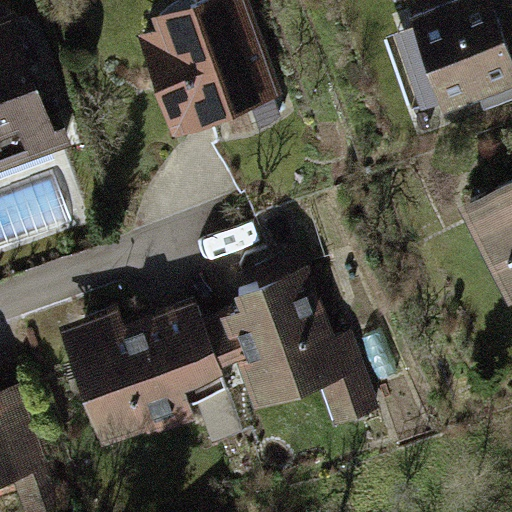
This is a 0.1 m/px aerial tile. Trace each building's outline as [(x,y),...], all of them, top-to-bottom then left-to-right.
[(282,110),(240,0),(190,0),(196,18),(146,36),(178,122),(251,95),(260,118),(282,110)] [(511,51),(493,0),(461,0),(416,16),(447,102),(511,78),(511,51)] [(13,21),(0,25),(0,162),(58,141),(13,21)] [(511,183),(478,202),(511,266),(511,183)] [(251,305),(230,312),(237,331),(211,340),(218,361),(246,352),(262,399),(341,373),(305,268),(245,288),(251,305)] [(199,303),(70,348),(97,424),(141,409),(146,422),(230,393),(218,361),(211,340),(199,303)] [(0,477),(45,463),(38,442),(15,450),(0,404),(0,477)]
